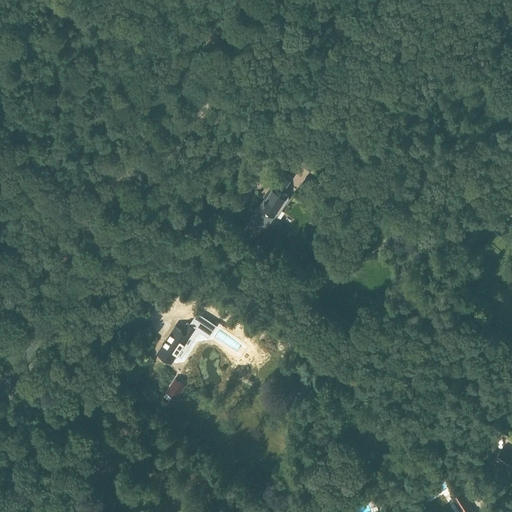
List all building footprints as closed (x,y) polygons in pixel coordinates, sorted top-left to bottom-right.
[(292,159),(310,171),(316,163),(298,150),(292,159)] [(258,206),(251,217),(258,222),(259,223),(260,223),(262,223),(263,224),(264,224),(265,223),(266,223),(268,223),(269,222),(270,221),(270,220),(271,219),(273,216),(287,195),(282,191),(292,177),(284,172),(260,207),(258,206)] [(300,186),(312,194),(318,184),(306,177),(300,186)] [(500,236),(509,226),(501,218),(492,228),(500,236)] [(175,327),(158,353),(171,361),(172,362),(176,355),(188,337),(190,338),(196,329),(189,325),(187,323),(181,332),(175,327)] [(185,385),(175,378),(166,392),(176,399),(185,385)] [(382,400),(389,388),(383,385),(376,396),(382,400)] [(511,435),(511,433),(500,426),(497,431),(509,439),(511,435)] [(511,455),(501,449),(496,458),(511,468),(511,455)] [(439,499),(448,495),(445,487),(436,491),(439,499)] [(473,511),(467,503),(468,502),(459,488),(449,495),(460,511),(473,511)] [(428,506),(439,502),(436,492),(425,496),(428,506)] [(55,511),(63,500),(57,497),(48,511),(55,511)] [(74,511),(78,507),(68,501),(60,511),(74,511)] [(350,511),(373,511),(369,503),(350,511)]
